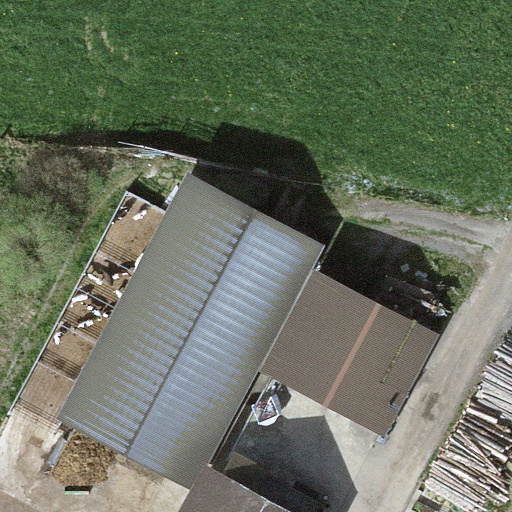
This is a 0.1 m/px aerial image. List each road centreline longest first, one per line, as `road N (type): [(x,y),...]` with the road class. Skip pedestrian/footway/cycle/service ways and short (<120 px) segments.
road 1 (track): [(43,511),(33,414),(151,185),(197,178),(511,252)]
road 2 (track): [(379,511),(511,264)]
